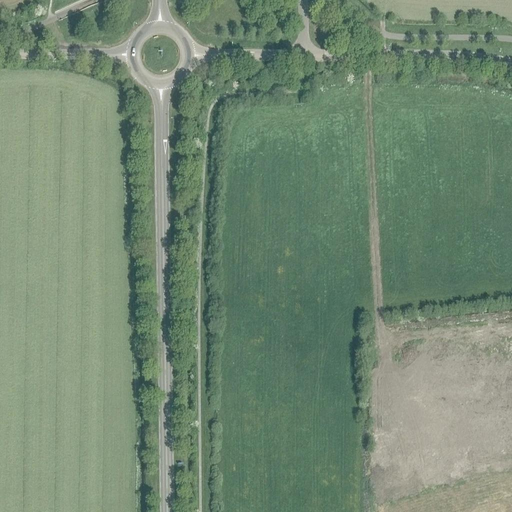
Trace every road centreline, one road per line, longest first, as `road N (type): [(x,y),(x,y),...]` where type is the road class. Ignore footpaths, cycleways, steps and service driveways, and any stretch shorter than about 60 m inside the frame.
road 1 (primary): [(166,511),(160,84)]
road 2 (tertiary): [(511,64),(301,54)]
road 3 (tertiary): [(130,54),(0,53)]
